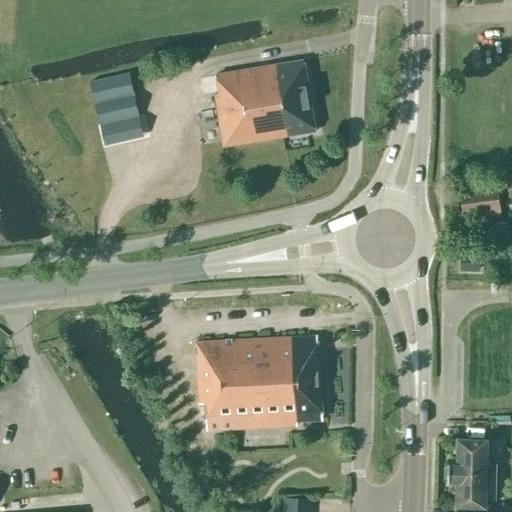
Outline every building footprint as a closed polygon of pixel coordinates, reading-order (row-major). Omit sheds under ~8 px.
[(214,93),(222,146),(314,131),(303,60),(215,74),(218,92),(214,93)] [(89,81),(99,124),(138,115),(129,72),(89,81)] [(485,209),(486,218),(501,215),(497,190),(460,195),(462,212),(485,209)] [(461,269),(478,269),(479,254),(461,253),(461,269)] [(322,420),(321,415),(322,415),(316,335),(195,342),(200,403),(205,403),(207,430),(297,425),(296,421),(322,420)] [(486,503),(495,503),(496,464),(487,464),(487,439),(457,438),(456,463),(447,463),(447,482),(456,482),(455,507),(486,507),(486,503)] [(307,511),(308,498),(284,498),(283,511),(307,511)]
